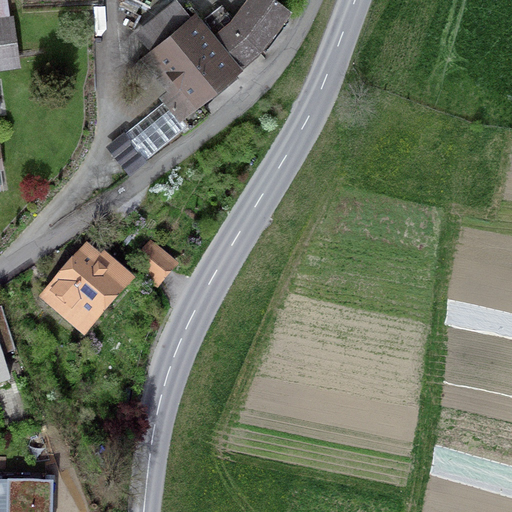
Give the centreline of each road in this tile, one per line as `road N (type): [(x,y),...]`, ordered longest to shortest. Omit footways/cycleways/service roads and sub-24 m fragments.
road 1 (tertiary): [(144,511),(152,433),(189,321),(305,123),(355,0)]
road 2 (residential): [(316,0),(260,82),(183,150),(0,274)]
